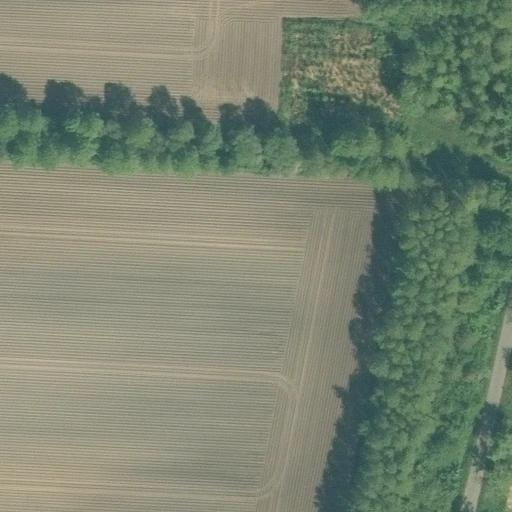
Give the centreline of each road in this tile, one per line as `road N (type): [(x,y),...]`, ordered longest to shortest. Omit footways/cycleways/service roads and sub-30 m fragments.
road 1 (track): [(511,153),(443,136),(431,107),(395,87)]
road 2 (unclassified): [(511,387),(483,511)]
